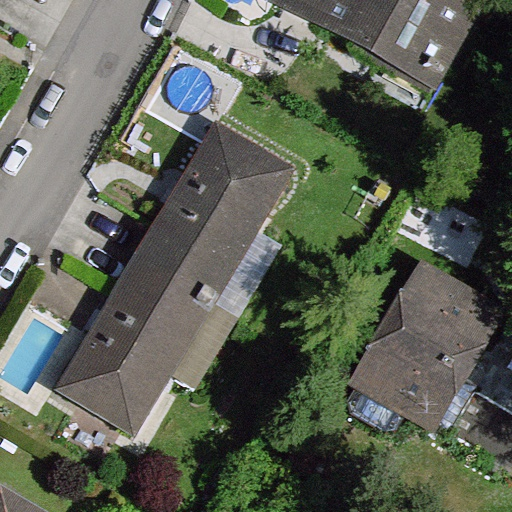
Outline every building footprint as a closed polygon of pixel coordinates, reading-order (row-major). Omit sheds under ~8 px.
[(477,15),(449,0),(284,0),(283,3),(437,89),(477,15)] [(163,233),(144,266),(211,306),(287,176),(221,137),(163,233)] [(211,306),(144,266),(125,298),(67,392),(134,433),(211,306)] [(498,321),(424,279),(359,391),(409,417),(450,439),(477,392),(462,383),(498,321)] [(409,417),(359,391),(350,409),(355,420),(388,438),(399,436),(409,417)] [(0,505),(0,511),(27,511),(4,498),(0,505)]
